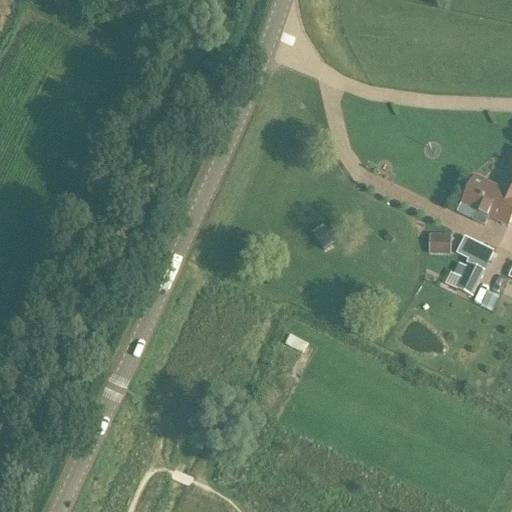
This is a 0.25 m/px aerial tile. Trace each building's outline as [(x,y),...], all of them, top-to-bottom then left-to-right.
[(511,166),(501,190),(476,178),(462,206),(477,213),(473,221),(485,227),(489,219),(508,228),(511,219),(511,166)] [(452,237),(430,236),(430,256),(451,257),(452,237)] [(463,280),(457,291),(472,298),(494,253),(477,245),(468,264),(470,265),(468,270),(459,266),(455,276),(463,280)] [(481,308),(487,311),(492,313),(499,299),(498,298),(488,293),(481,308)] [(282,328),(278,338),(298,346),(302,336),(282,328)]
